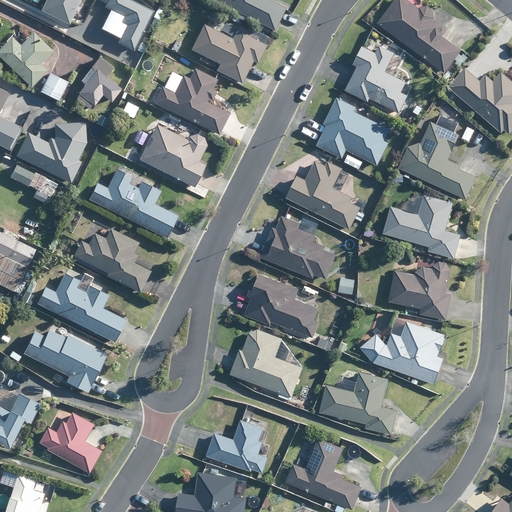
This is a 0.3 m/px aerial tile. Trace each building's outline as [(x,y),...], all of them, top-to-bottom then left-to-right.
[(66,25),(77,2),(78,0),(43,0),(39,8),(38,11),(66,25)] [(109,13),(100,31),(119,40),(118,44),(133,52),(154,10),(134,0),(110,0),(105,11),(109,13)] [(214,0),(274,31),(286,8),(270,0),(214,0)] [(417,9),(405,0),(393,0),(376,23),(421,57),(443,73),(459,51),(440,37),(440,33),(438,32),(442,27),(433,20),(432,11),(425,6),(418,7),(417,9)] [(77,36),(76,37),(95,46),(101,34),(99,32),(101,27),(102,28),(105,20),(89,11),(87,15),(77,36)] [(230,39),(215,31),(202,24),(189,49),(201,55),(218,64),(215,69),(214,70),(239,83),(251,61),(255,63),(264,46),(263,45),(248,37),(250,33),(237,26),(230,39)] [(50,51),(50,50),(31,32),(24,39),(18,46),(9,37),(0,46),(0,60),(22,81),(26,85),(29,88),(44,71),(37,65),(50,51)] [(176,51),(180,44),(176,41),(171,48),(176,51)] [(96,47),(110,54),(112,48),(99,42),(96,47)] [(383,72),(389,61),(392,54),(377,46),(373,53),(360,47),(351,65),(356,67),(354,70),(345,88),(344,90),(366,102),(368,98),(397,113),(398,113),(407,96),(406,95),(399,92),(404,83),(392,76),(383,72)] [(118,89),(103,78),(111,68),(96,56),(90,64),(77,81),(82,85),(75,93),(82,99),(78,104),(86,110),(90,105),(91,106),(100,95),(109,102),(118,89)] [(210,100),(214,92),(214,91),(211,89),(215,80),(193,68),(187,78),(181,75),(172,92),(161,86),(152,102),(217,135),(227,114),(204,102),(206,98),(210,100)] [(465,70),(449,89),(502,134),(503,132),(509,137),(511,133),(511,82),(501,73),(493,82),(486,76),(481,83),(465,70)] [(57,101),(66,83),(47,74),(38,92),(57,101)] [(16,110),(28,116),(33,118),(42,101),(24,92),(16,110)] [(355,107),(339,100),(335,97),(326,115),(322,123),(326,125),(317,141),(315,145),(341,158),(345,150),(376,165),(387,143),(382,141),(388,130),(366,118),(352,112),(355,107)] [(130,118),(135,107),(125,102),(120,112),(130,118)] [(92,122),(103,128),(107,121),(95,116),(92,122)] [(0,117),(0,147),(8,151),(20,127),(0,117)] [(446,160),(448,156),(458,135),(429,122),(420,142),(407,147),(397,168),(405,172),(410,174),(465,200),(475,178),(457,169),(459,165),(446,160)] [(74,161),(86,138),(82,124),(55,125),(55,134),(50,145),(28,134),(17,157),(70,182),(79,163),(74,161)] [(93,124),(86,138),(95,143),(102,129),(93,124)] [(185,140),(163,129),(155,125),(140,155),(138,160),(142,162),(192,187),(194,181),(203,165),(196,161),(198,157),(204,145),(202,138),(195,134),(187,136),(185,140)] [(468,142),(473,130),(466,126),(464,131),(461,138),(468,142)] [(331,188),(341,169),(326,162),(324,166),(313,161),(306,176),(304,180),(295,176),(284,198),(348,230),(359,208),(358,207),(348,202),(351,197),(331,188)] [(33,174),(17,166),(14,165),(8,177),(9,178),(7,182),(13,185),(15,181),(27,186),(33,174)] [(130,177),(117,171),(115,169),(108,183),(106,188),(97,184),(95,183),(87,199),(164,238),(175,215),(153,204),(154,200),(159,191),(139,181),(136,188),(126,183),(130,177)] [(445,226),(446,221),(451,203),(423,195),(417,214),(400,210),(389,206),(381,234),(415,243),(428,247),(427,250),(427,251),(452,259),(458,235),(443,231),(445,226)] [(298,228),(299,224),(280,216),(277,224),(275,229),(272,228),(261,254),(260,257),(311,278),(313,275),(325,279),(326,274),(334,255),(333,254),(322,250),(324,247),(311,242),(314,235),(313,235),(298,228)] [(132,262),(135,255),(131,253),(137,242),(108,228),(103,238),(92,233),(87,244),(82,242),(79,241),(72,256),(106,273),(104,276),(138,293),(149,271),(147,270),(134,263),(132,262)] [(33,249),(17,241),(0,232),(0,285),(18,294),(24,282),(18,279),(33,249)] [(444,262),(440,262),(438,261),(431,265),(431,269),(422,267),(417,269),(414,271),(413,274),(394,270),(387,302),(406,306),(420,309),(419,315),(445,320),(449,294),(444,294),(445,288),(449,270),(444,262)] [(78,281),(65,274),(63,273),(56,287),(53,292),(45,288),(43,287),(35,303),(112,342),(124,319),(100,308),(102,304),(107,296),(105,294),(87,286),(84,292),(75,287),(78,281)] [(293,299),(297,291),(297,289),(257,275),(253,286),(250,285),(249,287),(246,295),(250,297),(245,312),(243,315),(269,324),(270,321),(280,325),(311,337),(313,331),(317,321),(313,320),(317,308),(316,307),(293,299)] [(352,294),(354,280),(340,278),(338,292),(352,294)] [(430,331),(430,330),(405,322),(399,337),(389,333),(389,335),(385,346),(376,336),(374,334),(362,345),(359,347),(372,363),(433,384),(442,358),(436,356),(437,351),(438,352),(439,350),(443,339),(442,338),(443,335),(435,332),(430,331)] [(64,338),(49,331),(46,329),(43,336),(32,331),(21,353),(67,376),(64,381),(68,383),(85,392),(87,388),(99,364),(104,354),(98,351),(65,334),(64,338)] [(280,338),(257,330),(256,329),(247,333),(243,345),(241,351),(238,350),(237,352),(231,368),(229,374),(251,383),(260,386),(278,393),(288,397),(290,397),(291,394),(302,368),(300,367),(273,357),(280,339),(280,338)] [(331,342),(330,341),(320,338),(319,342),(318,345),(329,349),(331,342)] [(381,402),(382,397),(387,379),(358,372),(353,391),(337,388),(325,385),(318,412),(365,423),(364,428),(389,434),(396,410),(380,406),(381,402)] [(38,403),(35,402),(16,392),(8,407),(7,410),(0,406),(0,445),(5,448),(12,433),(17,425),(19,420),(28,423),(38,403)] [(82,441),(88,430),(92,424),(70,413),(64,423),(60,420),(54,432),(49,430),(45,428),(37,443),(46,447),(45,449),(87,473),(88,472),(100,451),(82,441)] [(253,425),(242,421),(239,420),(236,430),(234,435),(232,440),(216,434),(214,433),(207,453),(205,455),(250,471),(251,469),(261,473),(266,458),(257,455),(261,442),(257,440),(261,429),(253,425)] [(333,471),(334,468),(342,449),(317,438),(304,469),(295,465),(292,464),(285,482),(291,485),(297,487),(351,510),(353,504),(359,489),(360,487),(358,486),(345,480),(342,479),(343,476),(333,471)] [(233,496),(236,477),(197,472),(195,488),(194,492),(194,495),(185,494),(177,493),(174,511),(242,511),(245,498),(233,496)] [(30,489),(33,480),(15,474),(8,498),(4,497),(0,509),(0,511),(35,511),(41,493),(30,489)] [(511,511),(511,497),(507,504),(500,498),(488,511),(511,511)]
